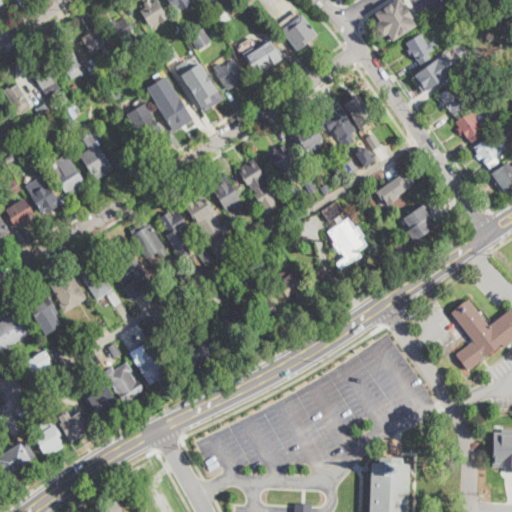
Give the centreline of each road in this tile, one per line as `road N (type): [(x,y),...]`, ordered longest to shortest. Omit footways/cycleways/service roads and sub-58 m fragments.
road 1 (secondary): [(511,216),(327,341),(122,449),(27,511)]
road 2 (residential): [(0,279),(364,51)]
road 3 (residential): [(0,38),(67,0),(326,6),(364,51)]
road 4 (residential): [(472,511),(465,427),(385,303)]
road 5 (residential): [(488,233),(364,51)]
